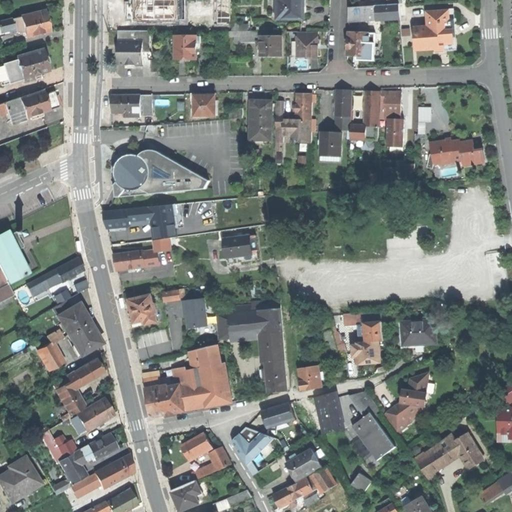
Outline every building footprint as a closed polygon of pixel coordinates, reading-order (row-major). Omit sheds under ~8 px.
[(118,22),(143,22),(143,0),(118,0),(119,4),(118,22)] [(277,0),(277,19),(304,19),(304,12),(304,0),(277,0)] [(349,21),(401,18),(400,3),(387,4),(349,7),(349,21)] [(225,31),(231,31),(231,23),(231,5),(221,5),(221,31),(225,31)] [(447,9),(447,12),(448,12),(449,21),(455,21),(454,8),(447,9)] [(16,30),(15,27),(24,25),(27,39),(50,33),(48,22),(45,12),(0,23),(0,26),(2,33),(16,30)] [(435,49),(439,44),(451,43),(450,34),(456,33),(455,21),(449,21),(448,12),(447,12),(428,13),(429,27),(416,28),(416,31),(417,43),(417,50),(435,49)] [(241,23),(231,23),(231,31),(234,31),(241,31),(241,24),(241,23)] [(144,51),(151,51),(151,29),(119,29),(118,47),(118,64),(144,64),(144,51)] [(241,44),(257,44),(257,41),(261,41),(261,37),(261,31),(249,31),(241,31),(241,44)] [(318,47),(318,32),(298,32),(298,57),(318,57),(318,47)] [(369,44),(375,44),(376,34),(349,33),(349,38),(348,55),(358,55),(368,56),(369,44)] [(457,50),(456,33),(450,34),(451,43),(439,44),(435,49),(435,52),(457,50)] [(200,43),(200,36),(176,36),(176,59),(186,59),(197,59),(197,43),(200,43)] [(261,37),(261,41),(261,47),(261,57),(269,57),(282,57),(282,37),(261,37)] [(374,61),(375,44),(369,44),(368,56),(358,55),(358,60),(374,61)] [(41,78),(40,75),(50,71),(47,60),(44,50),(17,58),(18,61),(3,64),(3,65),(9,84),(24,80),(24,83),(41,78)] [(0,77),(3,86),(9,84),(3,65),(0,66),(0,77)] [(338,90),(336,130),(351,130),(353,91),(343,90),(338,90)] [(0,114),(7,112),(12,124),(30,117),(32,121),(42,118),(41,114),(50,111),(48,107),(59,103),(56,96),(55,93),(45,96),(43,91),(0,105),(0,114)] [(367,91),(365,126),(367,126),(379,126),(381,91),(370,91),(367,91)] [(385,119),(389,119),(401,119),(402,92),(396,92),(382,92),(382,100),(386,100),(385,119)] [(297,111),(296,120),(312,120),(312,103),(313,95),(313,93),(304,93),(297,93),(297,105),(297,111)] [(141,117),(141,116),(141,95),(112,95),(112,106),(112,113),(125,113),(125,117),(141,117)] [(141,95),(141,116),(153,116),(153,95),(141,95)] [(210,96),(195,96),(195,105),(196,116),(216,116),(216,107),(219,107),(219,100),(216,100),(216,96),(210,96)] [(261,101),(252,101),(251,142),(271,143),(272,101),(261,101)] [(285,101),(277,101),(276,128),(285,129),(285,124),(285,119),(285,101)] [(434,121),(433,107),(421,107),(421,121),(434,121)] [(243,108),(230,109),(231,119),(244,118),(243,108)] [(402,120),(401,119),(389,119),(388,147),(390,147),(390,153),(401,153),(401,150),(404,150),(405,125),(401,125),(402,120)] [(293,124),(285,124),(285,129),(284,135),(292,136),(292,137),(301,137),(304,137),(304,143),(312,143),(312,132),(313,120),(312,120),(296,120),(293,120),(293,124)] [(366,140),(367,126),(365,126),(352,126),(352,139),(366,140)] [(284,142),(284,135),(285,129),(276,128),(276,142),(284,142)] [(342,133),(323,133),(322,161),(341,162),(342,133)] [(456,162),(456,161),(452,142),(452,140),(449,141),(432,144),(432,145),(431,145),(433,155),(435,164),(442,164),(456,162)] [(461,143),(463,159),(464,166),(485,163),(486,163),(484,151),(476,152),(474,141),(461,143)] [(284,152),(284,142),(276,142),(276,152),(284,152)] [(456,161),(463,159),(461,143),(461,142),(452,142),(456,161)] [(116,198),(206,189),(210,181),(206,178),(181,164),(160,153),(156,151),(153,150),(150,150),(146,151),(143,153),(141,154),(138,157),(135,157),(132,157),(129,157),(126,158),(122,160),(119,164),(117,168),(117,172),(117,174),(118,177),(119,180),(115,185),(116,198)] [(398,168),(385,169),(385,185),(414,184),(413,165),(398,165),(398,168)] [(152,207),(129,209),(131,225),(131,227),(151,225),(153,241),(172,238),(177,238),(173,205),(152,207)] [(131,225),(129,209),(104,211),(106,221),(108,228),(131,225)] [(28,271),(27,272),(17,251),(24,248),(21,243),(18,237),(23,235),(21,230),(10,236),(8,233),(9,232),(8,231),(0,235),(0,302),(14,295),(7,283),(29,272),(28,271)] [(240,262),(260,260),(257,235),(225,239),(227,257),(239,256),(239,259),(240,262)] [(153,241),(154,249),(155,253),(158,253),(173,251),(172,238),(153,241)] [(144,251),(146,266),(160,264),(158,253),(155,253),(154,249),(144,251)] [(118,271),(146,266),(144,251),(144,250),(114,255),(117,267),(118,271)] [(55,270),(61,280),(62,282),(84,269),(80,263),(77,257),(55,270)] [(32,296),(61,280),(55,270),(26,286),(32,296)] [(88,287),(86,279),(75,285),(78,292),(88,287)] [(165,291),(166,300),(187,297),(186,288),(180,288),(180,289),(165,291)] [(53,298),(57,306),(65,302),(71,298),(67,290),(53,298)] [(146,325),(158,322),(156,314),(158,314),(155,304),(154,304),(152,295),(129,300),(133,314),(135,323),(145,321),(146,325)] [(204,299),(183,301),(184,311),(187,310),(188,318),(189,328),(207,326),(204,299)] [(53,308),(58,317),(69,310),(65,302),(57,306),(53,308)] [(270,391),(288,389),(286,367),(287,367),(282,308),(261,310),(260,303),(230,306),(230,313),(219,314),(222,338),(230,338),(262,334),(265,334),(268,368),(264,368),(265,380),(269,379),(269,384),(270,391)] [(69,310),(58,317),(80,355),(101,343),(97,336),(82,311),(78,305),(69,310)] [(327,359),(340,356),(332,328),(332,317),(321,319),(322,332),(325,331),(329,348),(324,350),(327,359)] [(412,344),(438,342),(437,320),(404,321),(405,344),(412,344)] [(380,341),(385,341),(383,322),(360,324),(362,342),(360,342),(358,342),(359,344),(353,344),(355,357),(360,356),(361,364),(371,363),(382,362),(380,341)] [(50,342),(51,344),(65,336),(61,328),(46,337),(50,342)] [(62,363),(51,344),(50,342),(36,350),(48,371),(62,363)] [(185,410),(232,401),(225,362),(222,363),(219,344),(190,351),(194,369),(188,370),(187,366),(174,369),(177,385),(170,387),(169,384),(163,385),(161,376),(145,379),(150,398),(152,409),(159,415),(185,410)] [(97,358),(66,376),(68,378),(54,386),(72,415),(85,407),(74,388),(81,384),(82,385),(105,372),(102,367),(97,358)] [(323,386),(319,365),(300,368),(302,390),(314,388),(323,386)] [(411,378),(410,390),(427,393),(430,372),(411,378)] [(511,382),(501,389),(509,403),(511,401),(511,382)] [(428,393),(427,393),(410,390),(404,389),(401,402),(398,404),(384,415),(397,432),(413,421),(410,417),(424,406),(426,406),(428,393)] [(371,413),(376,419),(383,414),(366,391),(349,395),(365,418),(371,413)] [(337,392),(318,396),(325,433),(345,429),(340,407),(337,392)] [(104,397),(77,413),(87,431),(114,415),(110,408),(104,397)] [(288,420),(296,418),(291,402),(273,408),(263,411),(269,427),(280,423),(281,427),(290,424),(288,420)] [(511,408),(502,409),(502,433),(511,433),(511,408)] [(396,447),(376,419),(371,413),(365,418),(361,421),(354,426),(379,460),(396,447)] [(247,428),(232,442),(247,465),(275,438),(258,432),(247,428)] [(59,461),(75,453),(69,441),(66,443),(62,436),(54,440),(49,430),(43,433),(59,461)] [(191,460),(214,447),(206,432),(183,445),(186,452),(191,460)] [(469,466),(484,458),(469,432),(457,439),(454,435),(450,435),(441,443),(428,452),(431,456),(420,462),(419,462),(430,478),(437,474),(435,470),(446,463),(461,453),(469,466)] [(88,446),(92,455),(95,460),(118,448),(115,443),(110,434),(88,446)] [(80,450),(84,459),(92,455),(88,446),(80,450)] [(211,452),(216,462),(219,469),(232,464),(223,446),(211,452)] [(292,471),(297,481),(323,466),(313,448),(287,462),(292,471)] [(84,459),(80,450),(75,453),(59,461),(68,479),(71,484),(86,476),(80,465),(86,462),(84,459)] [(417,458),(420,462),(431,456),(428,452),(428,451),(417,458)] [(95,474),(101,485),(102,488),(109,485),(116,481),(134,471),(132,464),(129,455),(95,474)] [(0,475),(0,484),(11,502),(41,484),(24,457),(8,467),(10,469),(1,475),(0,475)] [(216,462),(198,470),(202,478),(219,469),(216,462)] [(254,465),(249,468),(254,475),(258,472),(254,465)] [(323,492),(338,483),(327,466),(312,475),(323,492)] [(193,472),(197,480),(202,478),(198,470),(193,472)] [(364,492),(373,480),(361,472),(352,483),(364,492)] [(481,496),(486,503),(504,491),(506,494),(511,489),(511,486),(511,485),(511,473),(499,482),(500,483),(481,496)] [(101,485),(95,474),(72,486),(70,487),(76,498),(101,485)] [(315,489),(308,477),(284,490),(283,490),(274,494),(278,502),(280,506),(315,489)] [(72,486),(71,484),(68,479),(52,487),(56,494),(70,487),(72,486)] [(182,510),(200,503),(191,482),(173,489),(178,502),(182,510)] [(129,489),(105,503),(110,511),(123,511),(129,509),(137,504),(134,499),(129,489)] [(229,498),(231,507),(253,498),(248,490),(229,498)] [(317,494),(305,500),(308,506),(320,500),(317,494)] [(432,511),(428,505),(426,502),(423,496),(412,502),(406,506),(409,511),(432,511)] [(216,511),(231,507),(229,498),(214,503),(216,511)] [(110,511),(105,503),(105,502),(86,511),(110,511)] [(399,511),(395,503),(379,511),(399,511)]
